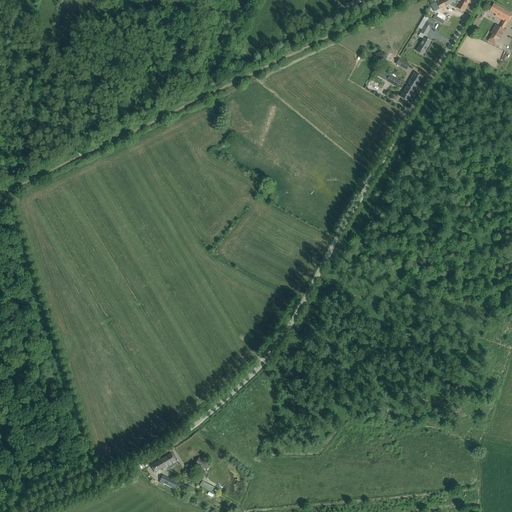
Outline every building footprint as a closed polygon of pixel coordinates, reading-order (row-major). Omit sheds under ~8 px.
[(463,12),(467,6),(459,2),(456,0),(451,3),(448,0),(441,0),(431,6),(434,11),(439,8),(439,9),(445,5),(446,6),(452,2),(457,5),(456,7),(463,12)] [(495,43),(498,37),(499,38),(501,34),(503,35),(505,33),(503,32),(504,30),(503,29),(507,22),(507,23),(511,14),(493,3),(489,10),(494,13),(496,14),(495,15),(503,20),(499,27),(495,25),(491,32),(492,33),(489,39),(495,43)] [(431,29),(433,25),(435,21),(425,15),(423,19),(416,30),(417,30),(414,36),(416,37),(419,32),(420,32),(420,33),(418,36),(423,39),(416,51),(422,54),(430,41),(425,37),(430,29),(431,29)] [(396,64),(406,70),(409,65),(399,59),(396,64)] [(407,84),(415,89),(422,77),(414,72),(407,84)] [(386,81),(397,87),(400,81),(390,75),(386,81)] [(408,101),(415,89),(407,84),(400,96),(408,101)] [(161,459),(165,466),(176,460),(171,453),(161,459)] [(203,469),(207,462),(199,457),(191,471),(197,474),(200,467),(203,469)] [(155,472),(165,466),(161,459),(151,465),(155,472)] [(177,482),(163,475),(159,482),(163,484),(164,483),(174,488),(177,482)] [(214,488),(204,482),(202,486),(212,492),(214,488)]
